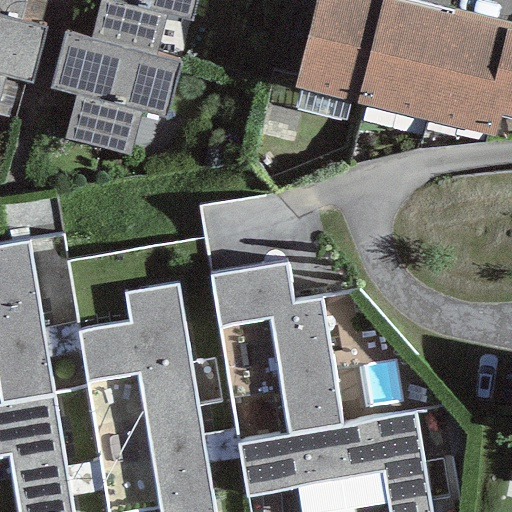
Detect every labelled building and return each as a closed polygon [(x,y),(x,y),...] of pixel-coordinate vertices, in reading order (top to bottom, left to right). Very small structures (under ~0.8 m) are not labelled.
[(0,0),(0,77),(2,68),(29,75),(44,24),(18,19),(22,0),(0,0)] [(194,0),(100,0),(93,35),(64,26),(49,81),(75,87),(63,135),(128,148),(139,104),(163,107),(179,58),(152,51),(163,10),(191,16),(194,0)] [(511,15),(450,0),(310,0),(291,76),(495,128),(501,105),(511,108),(511,15)] [(74,511),(29,233),(0,237),(0,511),(74,511)] [(286,256),(211,268),(239,433),(340,417),(319,291),(292,296),(286,256)] [(113,511),(160,504),(161,511),(215,511),(176,282),(124,291),(129,316),(77,325),(110,511),(113,511)] [(239,433),(247,487),(383,465),(390,511),(426,511),(432,511),(415,405),(340,417),(239,433)]
